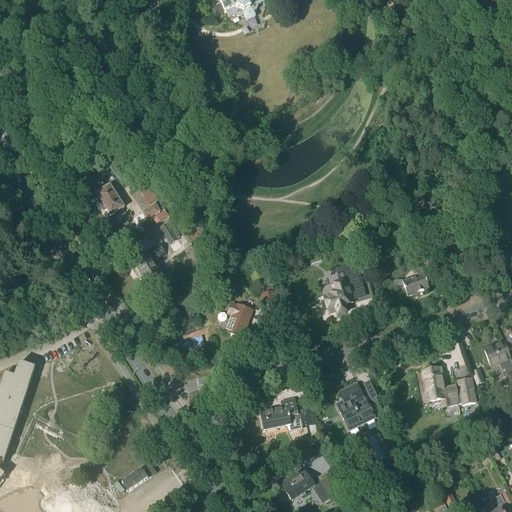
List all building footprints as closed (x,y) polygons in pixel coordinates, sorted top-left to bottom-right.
[(217,0),(219,4),(210,8),(211,11),(213,14),(216,16),(219,16),(223,16),(224,15),(227,14),(229,19),(236,16),(240,19),(243,17),(244,21),(247,22),(254,19),(255,16),(253,12),(256,11),(257,7),(263,3),(261,0),(217,0)] [(109,166),(108,166),(122,187),(133,179),(118,159),(109,166)] [(113,194),(109,187),(96,195),(100,202),(97,204),(102,212),(105,210),(110,218),(123,209),(118,202),(121,200),(116,192),(113,194)] [(155,205),(142,213),(147,221),(160,213),(155,205)] [(171,247),(181,240),(170,223),(160,230),(171,247)] [(165,255),(160,246),(146,254),(145,252),(131,261),(142,278),(139,280),(144,287),(146,285),(147,287),(150,286),(152,288),(156,290),(159,287),(160,283),(158,280),(164,277),(157,266),(155,268),(151,261),(153,260),(154,262),(165,255)] [(422,267),(432,263),(428,252),(418,256),(422,267)] [(429,291),(420,267),(414,269),(418,278),(402,284),(401,281),(393,282),(394,289),(403,288),(407,299),(429,291)] [(324,304),(321,305),(323,313),(327,312),(328,316),(336,314),(337,318),(346,315),(344,308),(352,306),(348,292),(361,289),(356,269),(346,271),(349,283),(334,287),(336,295),(331,296),(331,298),(323,300),(324,304)] [(260,296),(263,311),(278,307),(275,293),(260,296)] [(236,308),(231,306),(227,315),(233,317),(232,321),(230,320),(225,331),(227,332),(226,334),(241,340),(252,313),(237,307),(236,308)] [(511,335),(506,338),(508,344),(503,346),(508,358),(511,356),(511,335)] [(507,379),(511,376),(511,367),(508,358),(503,346),(503,345),(484,352),(490,368),(499,365),(502,372),(504,371),(507,379)] [(0,390),(0,464),(3,465),(28,390),(35,369),(19,364),(14,378),(5,375),(0,390)] [(425,405),(441,402),(442,410),(450,409),(462,407),(462,408),(475,406),(471,382),(458,384),(459,389),(443,391),(442,388),(444,388),(443,382),(441,382),(439,371),(424,374),(427,396),(424,397),(425,405)] [(479,372),(473,375),(477,386),(483,384),(479,372)] [(370,383),(363,386),(371,402),(378,399),(370,383)] [(364,403),(357,387),(339,395),(343,404),(337,407),(349,431),(357,427),(357,429),(374,421),(366,402),(364,403)] [(296,411),(293,400),(281,403),(282,410),(260,415),(264,433),(285,428),(288,434),(303,431),(298,411),(296,411)] [(307,429),(315,427),(310,406),(302,408),(307,429)] [(500,461),(495,452),(490,455),(494,464),(500,461)] [(310,484),(302,470),(280,484),(292,502),(314,489),(323,505),(335,497),(332,492),(336,489),(326,474),(310,484)] [(434,481),(441,477),(437,470),(430,474),(434,481)] [(336,492),(346,506),(352,502),(343,488),(336,492)] [(506,506),(511,503),(511,500),(508,493),(501,497),(506,506)] [(0,511),(57,511),(52,494),(0,509),(0,511)] [(451,496),(443,500),(449,511),(456,511),(459,511),(451,496)] [(502,511),(501,510),(505,508),(500,497),(488,503),(490,506),(482,510),(483,511),(502,511)]
